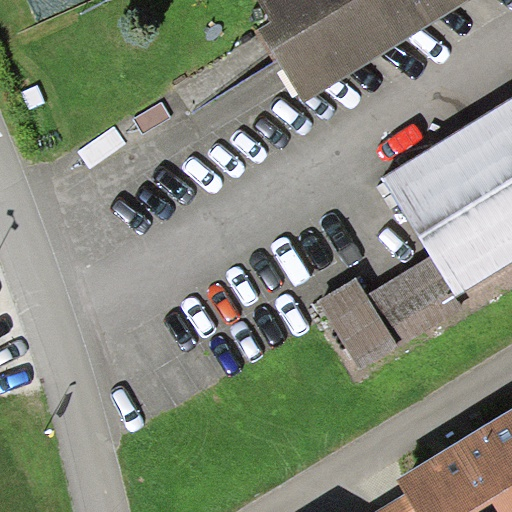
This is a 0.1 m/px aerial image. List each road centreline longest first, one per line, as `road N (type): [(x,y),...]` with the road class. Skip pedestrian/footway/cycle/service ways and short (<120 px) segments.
road 1 (residential): [(0,191),(96,511)]
road 2 (residential): [(258,511),(511,359)]
